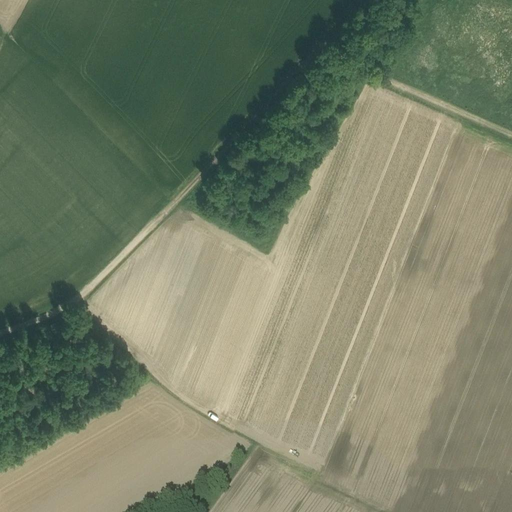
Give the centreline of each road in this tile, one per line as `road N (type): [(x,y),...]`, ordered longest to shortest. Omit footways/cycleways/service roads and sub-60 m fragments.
road 1 (track): [(361,0),(107,272),(71,302),(0,330)]
road 2 (track): [(320,49),(511,134)]
